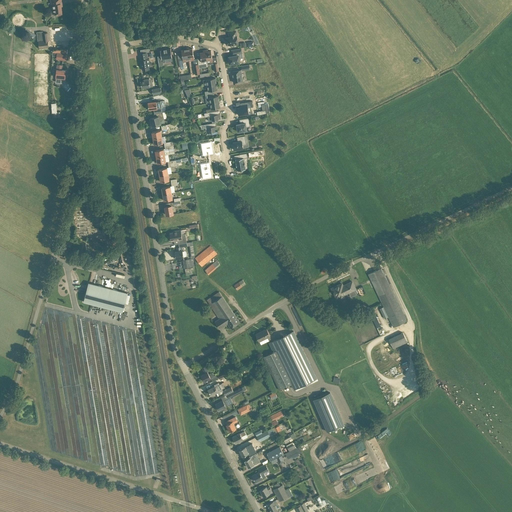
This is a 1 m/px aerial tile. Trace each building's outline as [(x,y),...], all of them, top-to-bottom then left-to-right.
[(61,0),(51,0),(53,13),(57,13),(57,16),(62,15),(61,3),(62,3),(61,0)] [(26,28),(23,32),(34,38),(36,34),(26,28)] [(48,41),(49,41),(48,33),(43,33),(43,31),(37,32),(38,41),(38,42),(39,49),(48,48),(49,48),(48,41)] [(229,37),(226,37),(227,45),(232,44),(232,45),(238,44),(237,35),(236,31),(229,32),(229,37)] [(182,55),(182,58),(179,58),(180,67),(184,66),(183,61),(186,61),(185,58),(189,58),(187,47),(184,48),(184,49),(181,50),(182,55)] [(172,57),(171,48),(167,49),(167,48),(164,49),(160,50),(162,63),(166,62),(165,58),(172,57)] [(229,58),(228,58),(229,62),(230,61),(230,63),(233,63),(234,64),(237,63),(237,62),(240,62),(239,58),(243,57),(242,52),(241,48),(232,50),(233,54),(233,55),(229,56),(229,58)] [(198,64),(199,68),(208,66),(205,50),(203,50),(203,52),(200,52),(201,57),(197,58),(198,64)] [(150,66),(150,63),(149,58),(148,58),(147,52),(141,53),(142,59),(140,59),(141,67),(143,67),(143,70),(149,69),(149,66),(150,66)] [(57,64),(56,77),(61,77),(60,78),(65,79),(65,70),(62,70),(62,65),(57,64)] [(241,70),(231,71),(232,76),(233,76),(234,82),(243,81),(241,70)] [(150,86),(149,78),(144,79),(144,80),(141,81),(142,87),(146,87),(150,86)] [(214,90),(217,89),(216,83),(207,85),(208,90),(205,91),(205,94),(214,93),(214,90)] [(240,90),(235,91),(236,99),(242,98),(242,99),(247,98),(246,91),(250,91),(249,85),(239,86),(240,90)] [(207,103),(210,103),(219,101),(218,95),(215,96),(214,93),(205,94),(207,103)] [(240,107),(237,107),(239,115),(242,115),(243,116),(249,115),(247,107),(253,106),(252,100),(240,102),(240,107)] [(154,108),(155,114),(162,111),(160,101),(156,101),(148,102),(149,109),(154,108)] [(219,110),(210,112),(207,112),(204,113),(205,117),(205,116),(209,116),(209,117),(212,117),(212,120),(218,119),(218,116),(220,116),(220,113),(219,114),(218,111),(219,111),(219,110)] [(163,112),(156,113),(157,116),(150,118),(151,122),(150,122),(151,127),(154,126),(154,125),(161,124),(160,120),(164,118),(163,112)] [(237,127),(237,130),(238,130),(238,131),(240,131),(240,132),(242,131),(247,130),(246,126),(250,126),(249,118),(240,119),(241,123),(237,124),(237,127)] [(216,125),(215,123),(200,125),(202,128),(206,127),(206,129),(209,129),(209,132),(211,132),(215,131),(215,128),(217,128),(216,125)] [(233,142),(233,143),(234,150),(243,148),(242,144),(243,144),(246,144),(246,141),(245,136),(245,135),(237,137),(238,141),(233,142)] [(202,149),(212,147),(211,141),(205,142),(204,139),(198,140),(199,143),(201,143),(202,149)] [(155,150),(156,156),(168,154),(175,153),(173,144),(165,145),(165,148),(155,150)] [(212,147),(202,149),(203,154),(201,155),(201,158),(207,157),(207,154),(213,153),(212,147)] [(245,165),(245,164),(245,161),(244,161),(244,158),(244,157),(247,157),(247,153),(239,154),(240,154),(240,158),(236,159),(236,162),(236,163),(237,165),(236,165),(237,166),(237,170),(241,169),(242,170),(245,170),(245,169),(246,169),(245,168),(245,165)] [(169,160),(168,154),(156,156),(157,163),(162,162),(168,161),(168,164),(176,162),(182,161),(182,158),(169,160)] [(202,168),(210,167),(210,162),(204,163),(204,160),(198,161),(199,164),(201,164),(202,168)] [(211,172),(202,173),(203,178),(201,178),(202,181),(207,180),(207,177),(212,177),(211,172)] [(172,206),(181,204),(181,200),(175,201),(171,202),(172,205),(165,206),(167,215),(173,214),(172,206)] [(175,244),(187,242),(185,233),(181,234),(181,230),(174,231),(174,232),(170,233),(171,241),(174,241),(175,244)] [(175,252),(176,259),(184,257),(182,246),(177,247),(178,251),(175,252)] [(195,258),(195,259),(202,267),(217,254),(210,246),(195,258)] [(191,259),(182,260),(184,269),(192,267),(191,259)] [(216,261),(205,270),(208,275),(220,265),(216,261)] [(405,321),(383,272),(381,268),(369,274),(371,278),(393,327),(405,321)] [(234,285),(237,290),(245,284),(243,279),(234,285)] [(354,286),(352,281),(347,284),(342,286),(341,284),(338,286),(338,285),(334,287),(335,287),(333,288),(334,291),(333,291),(335,295),(336,294),(337,297),(339,296),(340,298),(344,297),(343,294),(345,293),(346,294),(355,289),(353,287),(354,286)] [(89,282),(84,301),(123,312),(128,292),(89,282)] [(207,300),(219,318),(215,321),(220,329),(228,323),(231,328),(240,322),(219,291),(207,300)] [(372,316),(377,327),(381,325),(376,314),(372,316)] [(270,336),(267,329),(256,334),(258,338),(259,341),(268,337),(274,351),(263,356),(279,389),(292,383),(277,353),(285,349),(295,371),(307,366),(306,365),(310,364),(294,331),(272,342),(270,336)] [(393,348),(408,341),(403,331),(389,338),(393,348)] [(209,379),(211,377),(214,376),(212,372),(209,374),(205,366),(202,368),(205,373),(201,375),(204,381),(209,379)] [(218,374),(220,378),(227,374),(226,370),(218,374)] [(217,396),(224,392),(226,396),(242,387),(241,386),(233,390),(231,386),(223,390),(222,388),(219,382),(214,385),(208,389),(211,395),(215,393),(217,396)] [(244,386),(242,387),(226,396),(227,398),(220,401),(216,404),(219,410),(223,408),(226,407),(225,406),(230,404),(227,398),(229,397),(229,398),(243,391),(243,390),(245,389),(244,386)] [(314,399),(327,432),(343,426),(331,393),(314,399)] [(250,410),(247,404),(241,407),(238,409),(241,415),(244,413),(250,410)] [(282,410),(268,417),(271,422),(284,415),(282,410)] [(230,431),(234,429),(236,428),(234,424),(237,422),(235,416),(225,421),(226,424),(230,431)] [(284,423),(268,431),(267,430),(263,433),(257,436),(259,441),(270,436),(270,435),(286,427),(284,423)] [(285,429),(287,435),(293,432),(290,426),(285,429)] [(241,437),(246,434),(245,430),(244,431),(237,434),(232,436),(236,443),(240,441),(242,440),(241,437)] [(292,442),(287,445),(288,447),(290,451),(296,447),(294,444),(292,442)] [(351,445),(354,454),(362,451),(358,442),(351,445)] [(244,447),(243,447),(239,450),(242,456),(248,453),(246,450),(253,447),(251,444),(244,447)] [(267,453),(271,461),(276,458),(282,455),(284,454),(280,446),(267,453)] [(155,473),(154,447),(132,448),(132,463),(129,463),(129,466),(137,466),(137,468),(137,473),(140,473),(140,474),(155,473)] [(296,448),(289,451),(292,457),(293,458),(299,455),(299,453),(296,448)] [(258,462),(253,454),(249,457),(250,457),(245,460),(248,467),(253,465),(258,462)] [(282,455),(276,458),(278,461),(280,464),(281,464),(284,462),(285,461),(282,455)] [(259,471),(257,473),(252,475),(256,481),(266,476),(264,473),(269,470),(266,465),(258,469),(259,471)] [(330,482),(343,477),(338,468),(326,473),(330,482)] [(273,489),(276,495),(286,490),(283,484),(273,489)] [(266,486),(264,487),(260,489),(264,497),(270,493),(268,491),(271,489),(269,486),(266,487),(266,486)] [(276,495),(279,501),(289,496),(286,490),(276,495)] [(277,511),(282,510),(278,502),(269,507),(271,511),(277,511)] [(295,507),(298,511),(309,511),(304,502),(295,507)]
